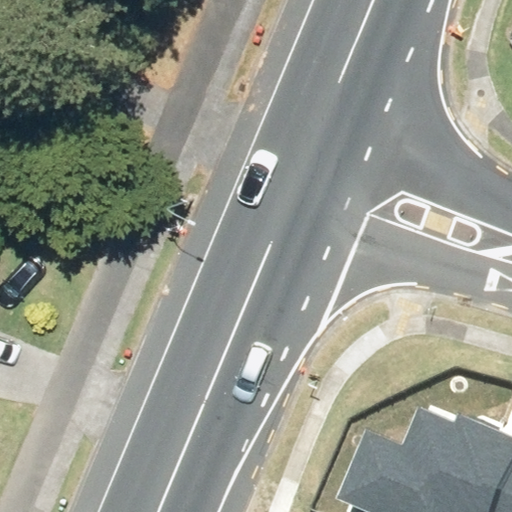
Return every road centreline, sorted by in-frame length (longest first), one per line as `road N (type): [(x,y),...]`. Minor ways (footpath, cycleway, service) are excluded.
road 1 (tertiary): [(305,173),(163,511)]
road 2 (residential): [(511,245),(305,173)]
road 3 (tertiary): [(377,0),(305,173)]
